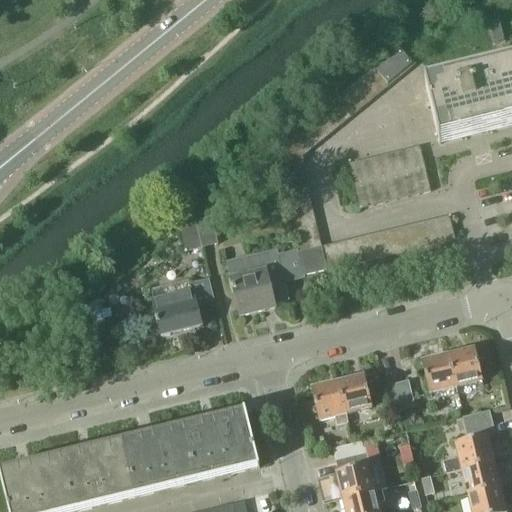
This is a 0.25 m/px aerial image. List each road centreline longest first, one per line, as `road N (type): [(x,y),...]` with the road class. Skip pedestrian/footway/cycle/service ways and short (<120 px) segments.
road 1 (residential): [(0,421),(268,356)]
road 2 (residential): [(268,356),(504,298)]
road 3 (tertiary): [(23,149),(207,0)]
road 4 (residential): [(306,511),(268,356)]
